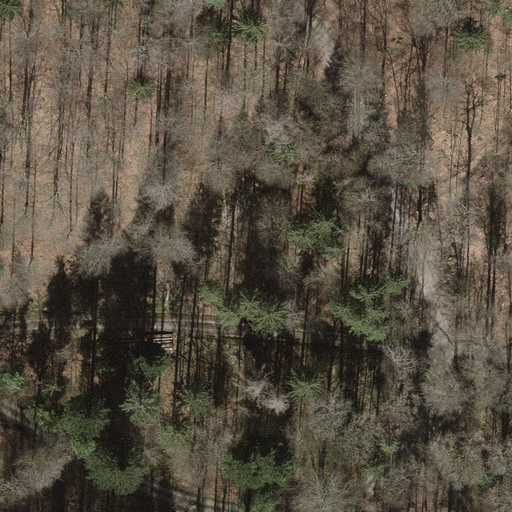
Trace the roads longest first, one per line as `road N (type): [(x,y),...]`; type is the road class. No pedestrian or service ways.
road 1 (track): [(345,511),(427,433),(445,352),(429,274),(334,48),(285,0)]
road 2 (track): [(511,358),(228,326),(35,314),(0,321)]
road 3 (track): [(0,404),(87,460),(199,504),(269,511)]
